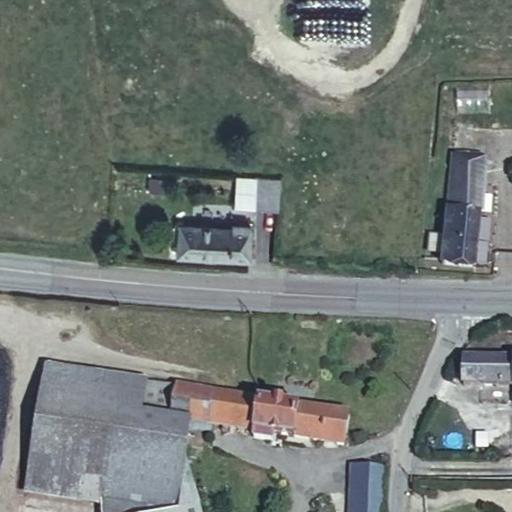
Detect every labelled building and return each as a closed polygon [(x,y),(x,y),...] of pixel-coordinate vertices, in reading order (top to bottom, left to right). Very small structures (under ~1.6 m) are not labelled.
[(253,36),(254,0),(226,0),(225,37),(253,36)] [(480,267),(488,163),(456,160),(447,266),(480,267)] [(255,205),(256,183),(236,181),(235,204),(255,205)] [(278,207),(280,185),(256,183),(255,205),(278,207)] [(253,233),(253,221),(231,221),(231,234),(253,233)] [(253,267),(253,233),(231,234),(192,234),(191,226),(183,226),(182,266),(253,267)] [(505,406),(507,375),(453,373),(453,405),(505,406)] [(338,463),(344,429),(195,404),(196,391),(174,388),(167,432),(183,434),(246,444),(244,457),(262,459),(264,449),(338,463)] [(100,509),(110,424),(37,415),(25,500),(100,509)] [(122,511),(172,511),(178,471),(183,434),(167,432),(110,424),(100,509),(122,511)] [(188,511),(178,471),(172,511),(122,511),(100,509),(99,511),(188,511)] [(374,511),(375,486),(347,486),(346,511),(374,511)]
